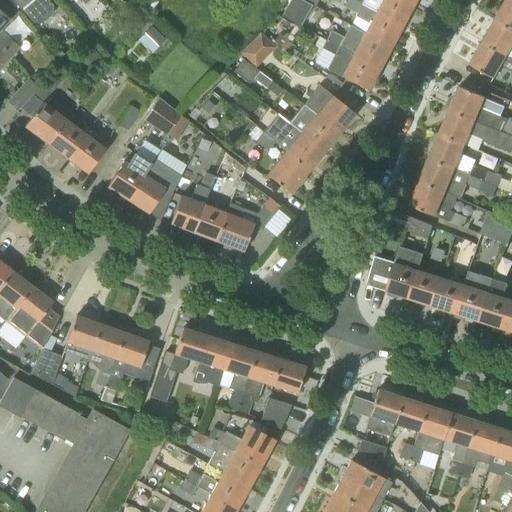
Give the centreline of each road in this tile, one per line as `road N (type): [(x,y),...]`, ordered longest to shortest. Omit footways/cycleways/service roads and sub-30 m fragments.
road 1 (residential): [(264,300),(83,229),(0,165)]
road 2 (residential): [(284,511),(324,442),(348,332)]
road 3 (residential): [(384,155),(264,300)]
road 4 (residential): [(348,332),(365,214),(384,155)]
road 5 (residential): [(384,155),(463,0)]
road 6 (residential): [(511,385),(348,332)]
